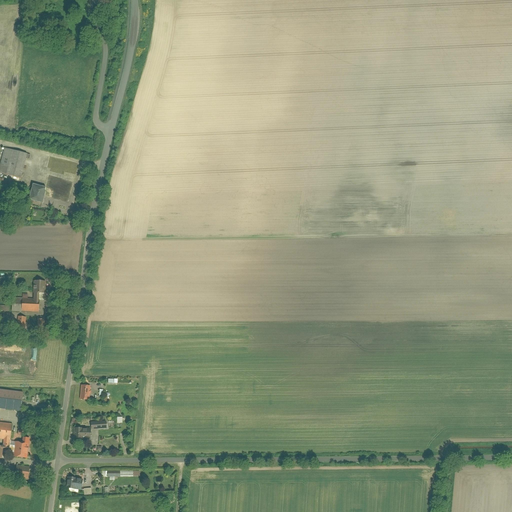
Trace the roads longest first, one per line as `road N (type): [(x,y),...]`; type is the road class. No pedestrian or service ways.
road 1 (unclassified): [(511,456),(58,461)]
road 2 (tertiary): [(111,130),(58,461)]
road 3 (unclassified): [(111,130),(95,117),(104,51),(93,0)]
road 4 (tertiary): [(135,0),(111,130)]
